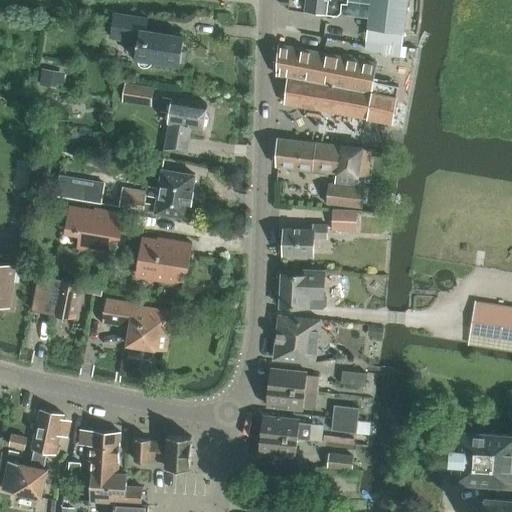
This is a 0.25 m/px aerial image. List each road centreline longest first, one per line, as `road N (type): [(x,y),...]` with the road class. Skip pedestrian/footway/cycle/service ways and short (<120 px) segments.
road 1 (tertiary): [(256,331),(268,0)]
road 2 (tertiary): [(232,419),(0,373)]
